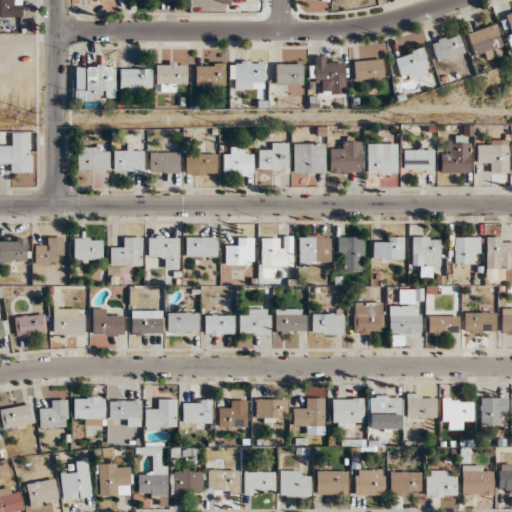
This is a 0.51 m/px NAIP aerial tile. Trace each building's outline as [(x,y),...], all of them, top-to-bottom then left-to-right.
[(0,0),(0,17),(22,17),(22,0),(0,0)] [(511,12),(501,16),(507,37),(511,35),(511,12)] [(492,49),(503,45),(497,25),(467,33),(473,55),(482,52),(485,60),(495,57),(492,49)] [(430,42),(437,62),(465,53),(458,33),(430,42)] [(394,58),(402,83),(429,74),(421,49),(394,58)] [(324,95),(345,95),(345,65),(326,65),(326,57),(313,57),(314,66),(310,67),(310,85),(324,85),(324,95)] [(354,60),(354,80),(383,80),(383,60),(354,60)] [(253,90),(253,81),(263,81),(263,61),(234,61),(234,90),(253,90)] [(155,91),(175,91),(175,83),(186,83),(186,62),(155,62),(155,91)] [(224,63),(195,63),(195,92),(224,92),(224,63)] [(303,64),(275,64),(275,85),(303,85),(303,64)] [(76,102),(104,102),(104,93),(115,93),(114,65),(83,66),(84,81),(76,81),(76,102)] [(151,69),(119,69),(119,93),(151,94),(151,69)] [(32,173),(32,132),(10,132),(10,144),(0,144),(0,163),(9,164),(9,173),(32,173)] [(440,173),(470,173),(470,137),(450,137),(450,153),(440,153),(440,173)] [(508,173),(508,141),(476,141),(476,162),(487,162),(487,173),(508,173)] [(360,173),(360,142),(339,142),(339,152),(329,152),(329,173),(360,173)] [(288,173),(288,143),(268,143),(268,153),(258,153),(258,173),(288,173)] [(325,173),(325,144),(304,144),(304,154),(293,154),(293,173),(325,173)] [(397,144),(367,144),(367,173),(397,173),(397,144)] [(133,146),(123,146),(123,153),(113,153),(113,173),(144,173),(144,153),(133,153),(133,146)] [(109,171),(109,148),(77,148),(77,171),(109,171)] [(222,175),(253,175),(253,155),(243,155),(243,148),(231,148),(231,155),(222,155),(222,175)] [(433,150),(403,150),(403,172),(433,172),(433,150)] [(149,173),(179,173),(179,153),(149,153),(149,173)] [(217,154),(185,154),(185,175),(217,175),(217,154)] [(179,236),(147,236),(147,258),(158,258),(158,268),(179,268),(179,236)] [(331,236),(298,236),(298,266),(331,266),(331,236)] [(363,272),(363,237),(337,237),(337,257),(345,257),(345,272),(363,272)] [(507,269),(507,263),(511,262),(511,237),(485,238),(485,279),(495,279),(495,269),(507,269)] [(27,238),(0,238),(0,262),(27,263),(27,238)] [(62,265),(62,238),(45,238),(45,247),(35,247),(35,265),(62,265)] [(101,238),(73,238),(73,261),(101,261),(101,238)] [(109,266),(142,266),(142,238),(120,238),(120,247),(109,247),(109,266)] [(185,257),(218,257),(218,238),(185,238),(185,257)] [(252,238),(234,238),(234,247),(224,247),(224,265),(252,265),(252,238)] [(260,267),(292,267),(292,238),(260,238),(260,267)] [(403,238),(372,238),(372,259),(403,259),(403,238)] [(411,266),(440,266),(440,238),(411,238),(411,266)] [(480,256),(480,238),(454,238),(454,263),(474,263),(474,256),(480,256)] [(400,289),(400,304),(389,304),(389,335),(422,335),(422,289),(400,289)] [(383,333),(383,302),(353,302),(353,333),(383,333)] [(52,335),(83,335),(83,308),(52,308),(52,335)] [(511,334),(511,308),(501,308),(501,335),(511,334)] [(92,335),(123,335),(123,317),(112,317),(112,310),(92,310),(92,335)] [(306,333),(306,310),(275,310),(275,333),(306,333)] [(131,335),(163,335),(163,311),(131,311),(131,335)] [(271,335),(271,311),(240,311),(240,335),(271,335)] [(199,333),(199,313),(166,313),(166,333),(199,333)] [(495,313),(463,313),(463,333),(495,333),(495,313)] [(342,335),(342,314),(311,314),(311,335),(342,335)] [(46,336),(45,315),(15,317),(15,337),(46,336)] [(234,315),(204,315),(204,335),(234,335),(234,315)] [(459,315),(427,315),(427,333),(459,333),(459,315)] [(406,421),(436,421),(436,394),(406,394),(406,421)] [(369,396),(369,430),(402,430),(402,396),(369,396)] [(83,426),(104,426),(104,397),(73,397),(73,417),(83,417),(83,426)] [(325,398),(303,398),(303,408),(292,408),(292,426),(304,426),(304,435),(325,435),(325,398)] [(462,430),(462,420),(473,420),(473,398),(442,398),(442,421),(451,421),(451,430),(462,430)] [(506,398),(479,398),(479,426),(499,426),(499,418),(506,418),(506,398)] [(176,399),(155,399),(155,410),(144,410),(144,430),(176,430),(176,399)] [(287,399),(255,399),(255,423),(287,423),(287,399)] [(353,428),(353,419),(364,419),(364,399),(331,399),(331,428),(353,428)] [(68,400),(48,400),(48,410),(39,410),(39,428),(68,428),(68,400)] [(141,400),(108,400),(108,417),(120,417),(120,426),(141,426),(141,400)] [(211,400),(182,400),(182,423),(211,423),(211,400)] [(247,428),(247,401),(228,401),(228,410),(218,410),(218,428),(247,428)] [(1,407),(1,428),(33,428),(33,407),(1,407)] [(63,500),(91,497),(87,459),(78,460),(79,470),(59,472),(63,500)] [(131,496),(131,464),(98,464),(98,496),(131,496)] [(511,465),(498,465),(498,494),(511,494),(511,465)] [(137,496),(167,496),(167,466),(147,466),(147,476),(137,476),(137,496)] [(461,496),(493,496),(493,466),(461,466),(461,496)] [(238,493),(238,468),(208,468),(208,493),(238,493)] [(202,496),(202,469),(172,469),(172,496),(202,496)] [(311,497),(311,471),(279,471),(279,497),(311,497)] [(348,495),(348,471),(316,471),(316,495),(348,495)] [(353,496),(385,496),(385,471),(353,471),(353,496)] [(457,471),(425,471),(425,498),(457,498),(457,471)] [(274,473),(243,473),(243,494),(274,494),(274,473)] [(389,493),(421,493),(421,473),(389,473),(389,493)] [(59,502),(55,479),(26,484),(30,507),(59,502)] [(0,489),(0,511),(14,511),(23,510),(16,485),(0,489)]
